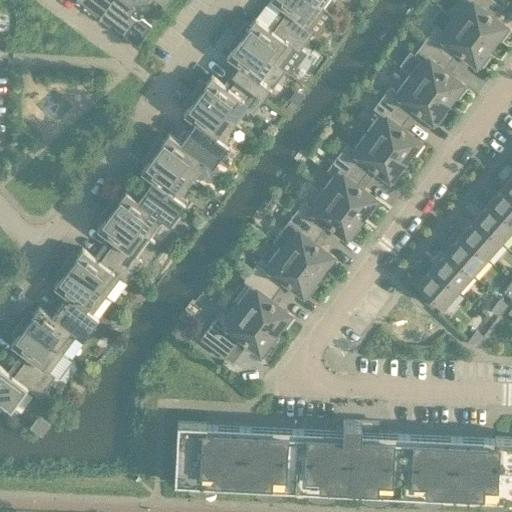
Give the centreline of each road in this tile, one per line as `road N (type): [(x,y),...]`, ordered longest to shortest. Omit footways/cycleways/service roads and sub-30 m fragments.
road 1 (residential): [(511,394),(302,386),(297,375),(511,86)]
road 2 (residential): [(39,253),(228,0)]
